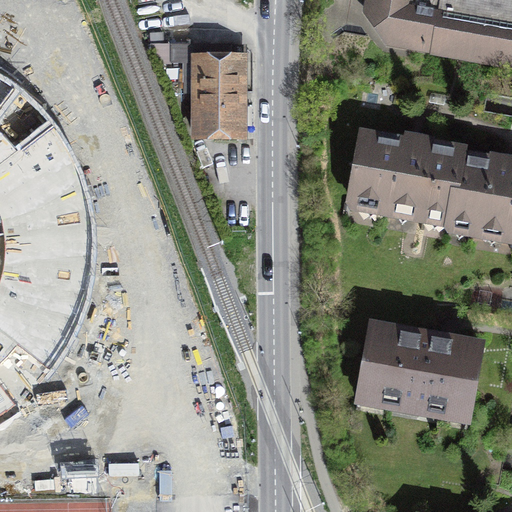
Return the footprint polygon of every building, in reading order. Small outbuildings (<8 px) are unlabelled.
[(511,0),(371,0),(370,11),(390,40),(511,62),(511,0)] [(237,45),(171,45),(171,63),(185,63),(185,80),(193,80),(193,133),(237,133),(237,45)] [(0,419),(6,417),(39,390),(65,355),(88,303),(96,255),(92,198),(70,145),(38,100),(0,75),(0,419)] [(447,224),(449,224),(462,151),(430,146),(430,144),(407,139),(406,144),(363,136),(351,201),(381,207),(380,211),(395,214),(401,210),(408,212),(412,217),(427,220),(428,215),(448,219),(447,224)] [(462,151),(449,224),(470,228),(469,232),(484,235),(490,231),(497,233),(501,238),(511,240),(511,163),(462,156),(462,152),(462,151)] [(421,337),(371,328),(363,374),(366,378),(363,396),(389,401),(388,403),(439,411),(439,410),(465,415),(468,397),(473,394),(481,348),(432,339),(431,342),(420,340),(421,337)]
